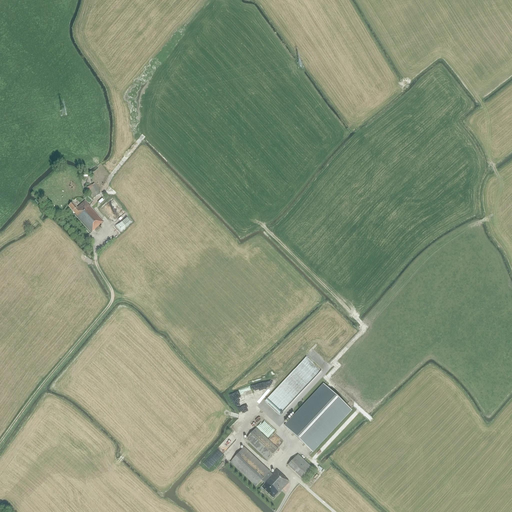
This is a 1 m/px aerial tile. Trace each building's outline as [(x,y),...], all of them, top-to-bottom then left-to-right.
[(100,194),(98,190),(94,184),(86,188),(92,199),(96,196),(100,194)] [(103,222),(84,201),(76,208),(72,202),(68,206),(75,214),(74,215),(90,233),(94,230),(96,232),(100,228),(98,226),(103,222)] [(351,410),(324,385),(285,426),(312,452),(351,410)] [(267,460),(278,449),(256,428),(245,440),(267,460)] [(289,482),(287,480),(285,479),(286,478),(277,470),(272,475),(269,472),(270,472),(244,448),(230,462),(256,487),(262,481),(265,484),(261,487),(273,498),(278,492),(279,493),(289,482)] [(302,479),(312,468),(298,455),(288,466),(302,479)]
